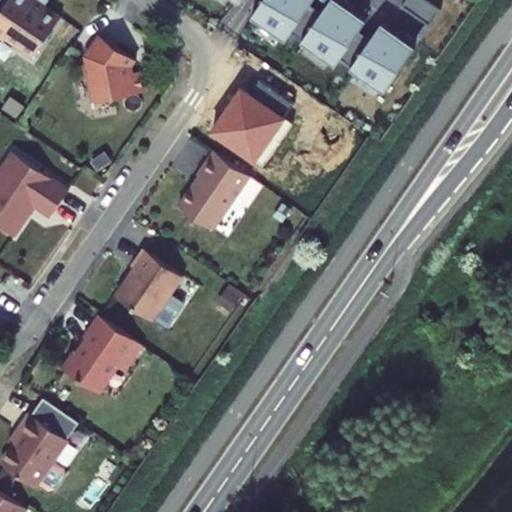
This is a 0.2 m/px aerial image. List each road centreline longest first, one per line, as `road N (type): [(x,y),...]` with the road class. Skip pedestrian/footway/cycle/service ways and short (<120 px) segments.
road 1 (residential): [(0,360),(34,329),(202,85),(197,36),(148,0)]
road 2 (primary): [(511,53),(332,328)]
road 3 (primary): [(332,328),(511,103)]
road 4 (primary): [(332,328),(204,511)]
